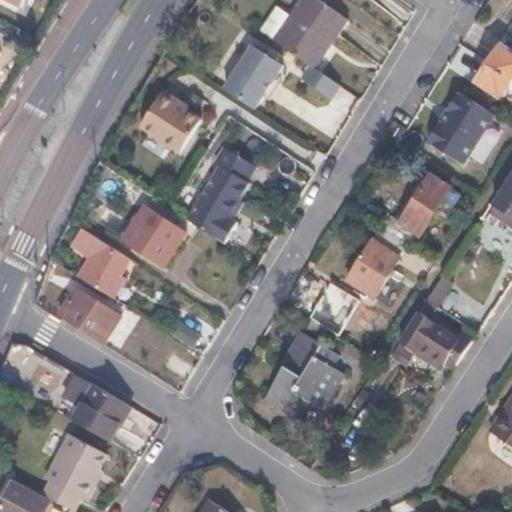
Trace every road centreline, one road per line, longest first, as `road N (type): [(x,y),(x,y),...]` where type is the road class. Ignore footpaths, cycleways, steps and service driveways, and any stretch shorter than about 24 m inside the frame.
road 1 (residential): [(192,420),(442,0)]
road 2 (primary): [(0,300),(159,0)]
road 3 (residential): [(511,326),(420,466),(313,505)]
road 4 (residential): [(192,420),(0,307)]
road 5 (primary): [(107,0),(2,170)]
road 6 (residential): [(313,505),(192,420)]
